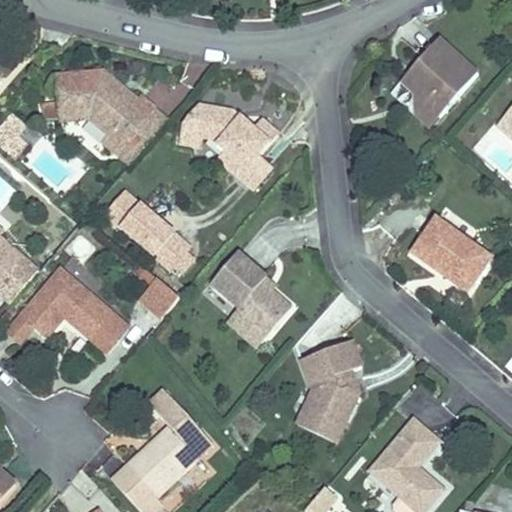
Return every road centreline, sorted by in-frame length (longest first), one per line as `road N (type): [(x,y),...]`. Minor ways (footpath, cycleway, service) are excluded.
road 1 (residential): [(511,414),(358,278),(343,247),(313,44)]
road 2 (residential): [(313,44),(210,42),(38,0)]
